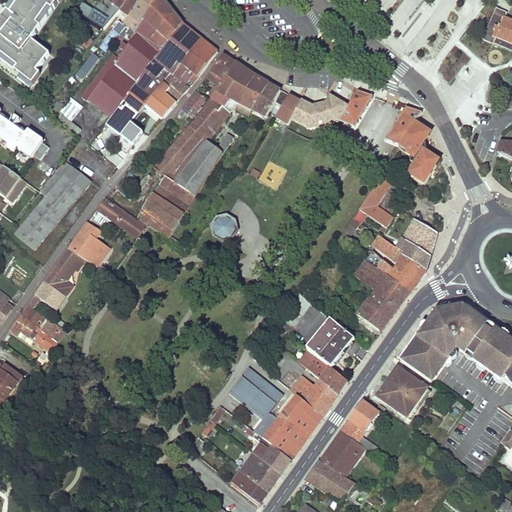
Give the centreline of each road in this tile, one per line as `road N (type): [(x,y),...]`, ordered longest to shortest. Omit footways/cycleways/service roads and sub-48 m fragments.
road 1 (residential): [(220,54),(99,199),(0,336)]
road 2 (tertiary): [(271,511),(426,294)]
road 3 (residential): [(312,0),(423,90),(475,190)]
